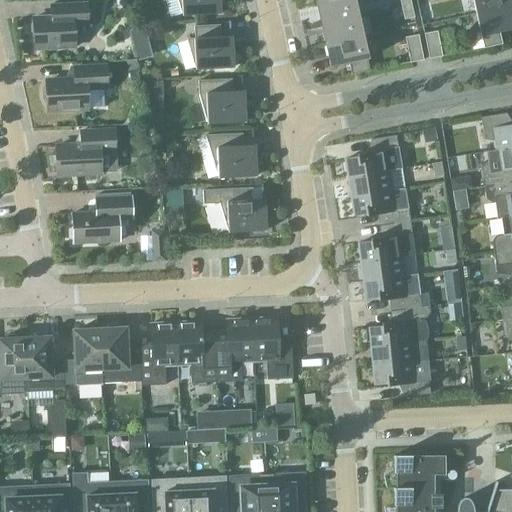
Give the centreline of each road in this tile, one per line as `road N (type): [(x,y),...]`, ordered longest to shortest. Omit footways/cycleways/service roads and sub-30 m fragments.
road 1 (residential): [(39,299),(318,283)]
road 2 (residential): [(511,419),(346,426)]
road 3 (residential): [(346,426),(335,310),(318,283)]
road 4 (residential): [(318,283),(296,137)]
road 5 (residential): [(429,69),(287,99)]
road 6 (residential): [(296,137),(437,106)]
road 7 (residential): [(28,247),(0,111)]
